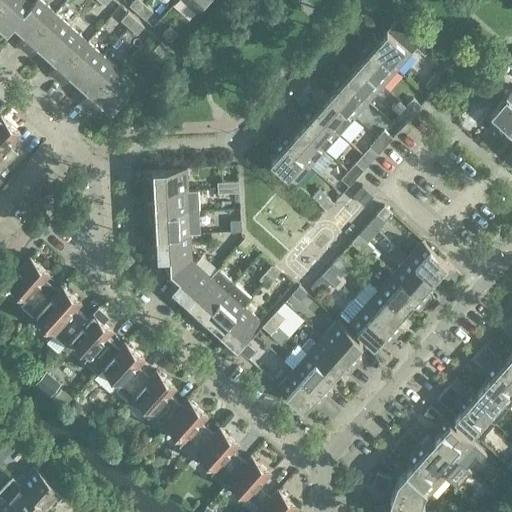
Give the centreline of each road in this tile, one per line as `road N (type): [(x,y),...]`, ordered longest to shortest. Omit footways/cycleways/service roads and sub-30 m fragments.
road 1 (residential): [(312,467),(117,296),(106,269),(105,170),(94,160)]
road 2 (residential): [(312,467),(483,277)]
road 3 (residential): [(443,239),(392,191),(437,136)]
